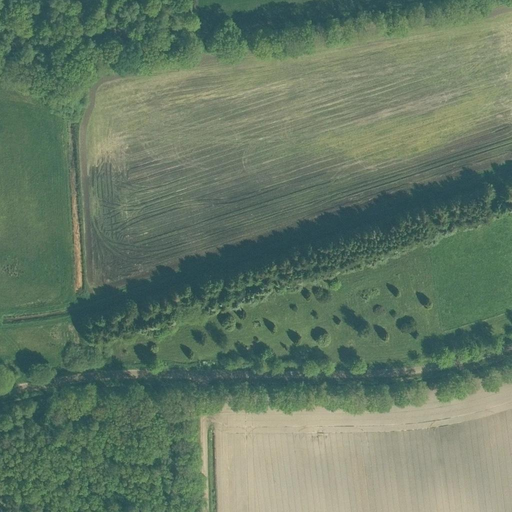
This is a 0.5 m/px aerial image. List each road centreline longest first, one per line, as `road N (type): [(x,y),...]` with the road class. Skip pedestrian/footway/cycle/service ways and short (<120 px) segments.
road 1 (unclassified): [(0,390),(81,376),(406,368),(511,343)]
road 2 (track): [(199,370),(206,511)]
